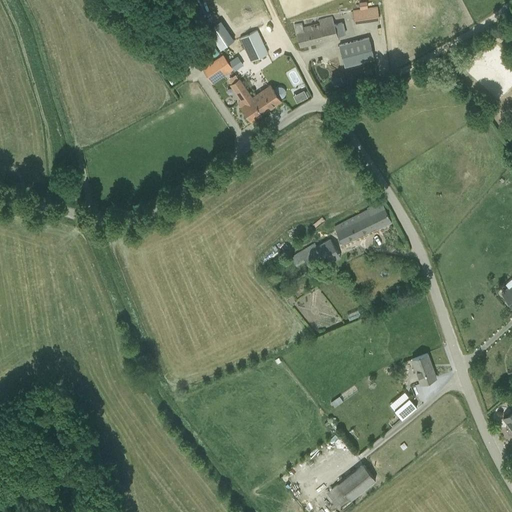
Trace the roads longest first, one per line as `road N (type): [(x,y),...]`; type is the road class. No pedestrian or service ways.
road 1 (unclassified): [(511,483),(477,418),(415,246),(324,103)]
road 2 (unclassified): [(324,103),(140,216),(101,219),(0,195)]
road 3 (track): [(324,103),(419,64),(511,3)]
